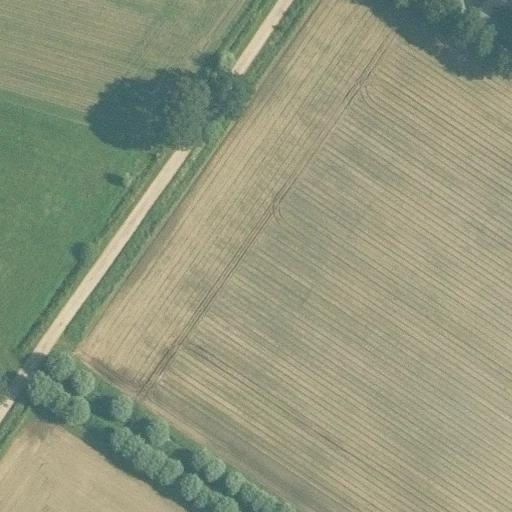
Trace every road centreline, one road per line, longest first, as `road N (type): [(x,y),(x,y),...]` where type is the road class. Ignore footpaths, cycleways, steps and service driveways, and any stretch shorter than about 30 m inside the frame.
road 1 (track): [(31,370),(283,0)]
road 2 (track): [(245,511),(31,370)]
